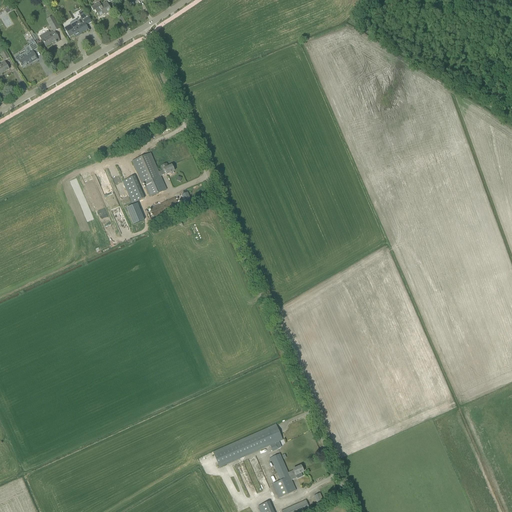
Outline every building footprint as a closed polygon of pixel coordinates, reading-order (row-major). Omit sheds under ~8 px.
[(91,7),(93,11),(95,10),(99,16),(104,14),(104,15),(111,11),(106,3),(101,6),(99,3),(91,7)] [(74,35),(75,37),(79,35),(79,34),(88,29),(85,26),(91,22),(86,13),(80,16),(81,19),(70,25),(70,24),(64,28),(69,37),(74,35)] [(48,31),(39,36),(45,47),(54,42),(55,44),(59,41),(54,32),(59,29),(52,16),(46,20),(52,31),(50,33),(48,31)] [(37,60),(35,56),(36,55),(33,51),(38,48),(35,42),(28,46),(32,51),(27,54),(26,52),(20,56),(20,55),(15,58),(18,64),(19,63),(22,68),(26,65),(26,64),(32,61),(33,62),(37,60)] [(0,54),(4,61),(10,58),(6,51),(0,54)] [(0,74),(9,69),(4,62),(0,64),(0,74)] [(132,162),(141,184),(143,184),(149,197),(166,190),(160,176),(166,174),(166,175),(174,171),(171,165),(167,167),(166,164),(161,167),(162,170),(158,172),(150,153),(132,162)] [(122,181),(132,203),(144,198),(134,176),(122,181)] [(181,195),(185,204),(191,201),(187,193),(181,195)] [(147,210),(148,211),(150,210),(153,217),(180,206),(179,204),(178,204),(174,198),(147,210)] [(137,204),(126,208),(133,225),(144,221),(137,204)] [(213,452),(219,468),(270,446),(272,451),(273,451),(277,449),(275,443),(282,440),(275,425),(213,452)] [(270,458),(269,459),(270,461),(271,461),(271,462),(274,467),(276,473),(280,480),(275,482),(273,484),(279,498),(296,491),(291,480),(297,478),(296,475),(299,474),(303,472),(301,466),(296,468),(296,467),(292,469),(293,470),(288,473),(280,454),(270,458)] [(313,496),(317,505),(323,502),(320,493),(313,496)] [(280,511),(301,511),(310,508),(306,500),(280,511)] [(258,507),(259,511),(273,511),(269,502),(258,507)]
